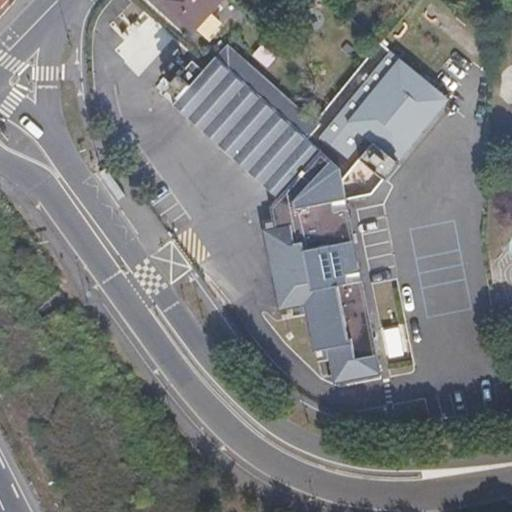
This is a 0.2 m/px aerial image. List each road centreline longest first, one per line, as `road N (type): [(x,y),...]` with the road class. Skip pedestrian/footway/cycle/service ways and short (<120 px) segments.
road 1 (residential): [(0,157),(43,183),(193,390),(267,459),(354,493),(422,490),(511,468)]
road 2 (residential): [(511,460),(367,462),(268,420),(191,336),(44,123)]
